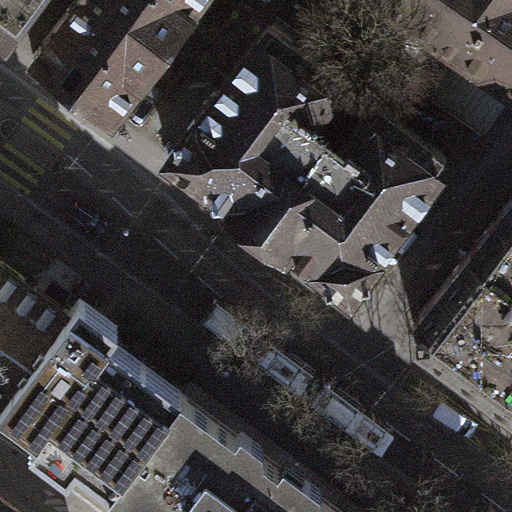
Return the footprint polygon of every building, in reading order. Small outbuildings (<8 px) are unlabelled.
[(0,0),(0,29),(21,0),(0,0)] [(187,0),(64,0),(25,53),(106,112),(155,44),(187,0)] [(511,0),(378,0),(511,88),(511,0)] [(440,152),(258,21),(197,104),(163,152),(346,284),(382,232),(440,152)] [(511,186),(466,247),(410,317),(410,337),(511,414),(511,186)] [(0,257),(0,395),(66,307),(21,273),(0,257)] [(77,457),(111,483),(182,386),(142,356),(110,333),(119,321),(81,292),(69,309),(66,307),(0,395),(0,400),(39,429),(30,441),(68,469),(77,457)] [(216,411),(182,386),(111,483),(150,511),(351,511),(323,491),(322,479),(300,463),(295,470),(264,447),(263,436),(241,419),(236,426),(216,411)]
